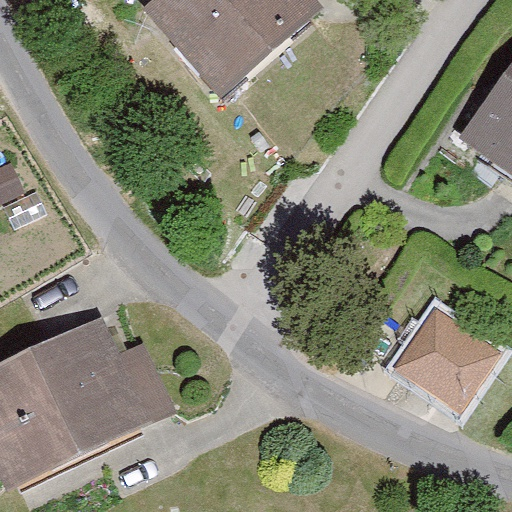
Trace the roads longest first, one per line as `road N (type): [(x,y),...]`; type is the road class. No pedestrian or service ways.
road 1 (residential): [(474,0),(229,331)]
road 2 (residential): [(229,331),(126,236),(82,180),(0,24)]
road 3 (residential): [(511,483),(335,409),(229,331)]
